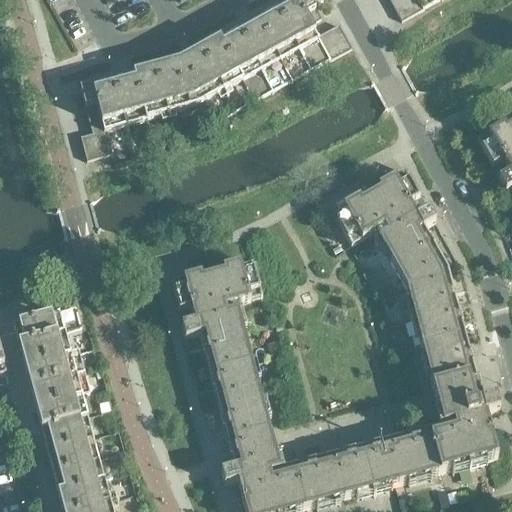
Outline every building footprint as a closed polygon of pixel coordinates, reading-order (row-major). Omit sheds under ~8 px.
[(216,126),(328,64),(328,65),(351,52),(338,29),(317,40),(310,28),(321,23),(308,0),(297,0),(179,65),(79,92),(92,138),(80,141),(86,165),(112,158),(106,135),(197,111),(203,107),(215,128),(217,127),(216,126)] [(389,0),(388,1),(401,25),(424,12),(423,11),(443,0),(389,0)] [(511,128),(506,133),(504,129),(477,145),(496,178),(503,175),(505,180),(498,184),(505,196),(511,192),(511,128)] [(274,451),(270,435),(265,417),(268,416),(264,402),(261,403),(237,314),(241,313),(240,307),(262,301),(252,264),(222,272),(223,276),(202,282),(201,278),(171,286),(181,323),(188,321),(189,327),(181,330),(185,343),(204,338),(208,352),(202,354),(206,367),(211,366),(221,403),(216,405),(227,446),(233,445),(237,461),(239,470),(220,476),(224,489),(237,486),(243,511),(311,511),(360,499),(361,503),(363,502),(387,496),(386,492),(497,462),(486,419),(499,415),(495,402),(476,407),(473,399),(469,381),(475,380),(466,348),(460,349),(459,344),(455,330),(461,328),(452,295),(446,296),(441,277),(432,261),(437,258),(430,245),(425,248),(418,236),(435,226),(428,214),(420,218),(417,212),(423,209),(405,176),(379,190),(381,194),(361,205),(359,201),(332,216),(351,250),(371,239),(375,246),(378,244),(405,292),(424,361),(420,362),(424,376),(427,375),(436,409),(438,417),(436,418),(439,429),(438,429),(439,432),(444,430),(446,436),(416,445),(414,437),(400,441),(400,442),(322,462),(309,465),(311,472),(280,481),(278,475),(284,473),(284,471),(283,471),(280,460),(277,460),(274,451)] [(111,511),(93,443),(65,339),(81,335),(75,312),(12,329),(61,511),(111,511)]
